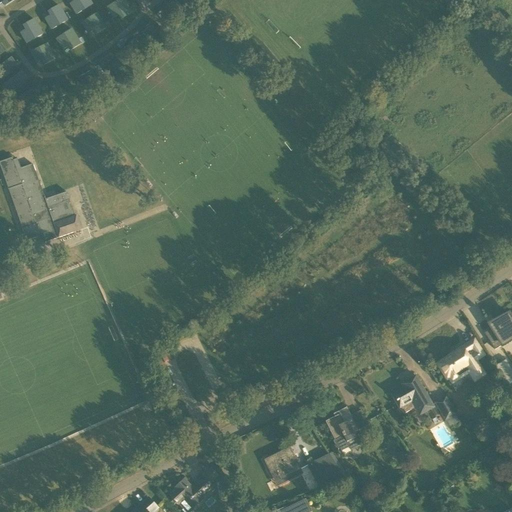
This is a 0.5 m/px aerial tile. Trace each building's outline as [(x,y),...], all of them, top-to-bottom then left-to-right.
[(74,0),(75,1),(70,4),(76,14),(92,5),(89,0),(74,0)] [(119,0),(107,8),(113,18),(118,15),(121,19),(131,13),(123,0),(119,0)] [(192,0),(174,0),(185,11),(194,2),(192,0)] [(51,16),(46,19),(52,29),(67,20),(59,6),(48,12),(51,16)] [(93,30),(96,34),(106,28),(97,14),(82,23),(88,34),(93,30)] [(26,30),(21,33),(27,43),(43,34),(34,20),(24,26),(26,30)] [(150,23),(141,32),(150,41),(159,32),(150,23)] [(56,39),(63,50),(68,46),(71,50),(81,44),(72,30),(56,39)] [(134,40),(121,52),(130,62),(143,49),(134,40)] [(46,45),(30,55),(37,65),(42,62),(45,66),(55,59),(46,45)] [(111,54),(101,61),(112,76),(122,69),(111,54)] [(17,64),(11,57),(0,65),(0,78),(1,80),(10,73),(8,70),(17,64)] [(91,71),(79,77),(84,88),(97,82),(91,71)] [(8,91),(19,83),(26,78),(22,72),(4,85),(8,91)] [(69,80),(52,88),(57,99),(74,92),(69,80)] [(21,96),(28,108),(44,99),(38,88),(33,91),(32,89),(21,96)] [(46,199),(45,197),(33,165),(21,169),(18,160),(14,161),(13,157),(0,162),(0,166),(22,229),(26,241),(43,235),(46,242),(58,238),(59,238),(82,230),(77,215),(75,216),(67,192),(46,199)] [(511,315),(511,316),(509,314),(490,326),(492,328),(484,333),(495,350),(502,345),(511,339),(511,315)] [(484,374),(476,361),(484,356),(474,340),(454,352),(455,354),(438,364),(447,379),(449,377),(452,382),(469,371),(475,380),(484,374)] [(504,382),(511,377),(511,369),(506,359),(495,366),(504,382)] [(434,408),(416,376),(405,382),(407,386),(392,395),(400,409),(400,408),(412,402),(420,415),(434,408)] [(457,414),(446,396),(434,404),(445,422),(457,414)] [(347,442),(356,438),(352,430),(357,428),(358,430),(368,425),(360,410),(351,415),(347,407),(338,412),(340,414),(326,422),(335,440),(334,441),(338,449),(340,448),(341,451),(349,447),(347,442)] [(281,479),(300,469),(289,447),(269,457),(281,479)] [(399,457),(403,463),(407,461),(404,454),(399,457)] [(308,466),(312,475),(318,487),(344,477),(330,455),(308,466)] [(201,498),(214,486),(210,483),(218,476),(211,468),(198,481),(200,482),(193,489),(184,480),(175,488),(176,489),(170,495),(183,509),(189,503),(193,508),(202,499),(201,498)] [(502,476),(498,482),(505,487),(509,481),(502,476)] [(451,482),(445,486),(449,492),(455,487),(451,482)] [(153,511),(158,508),(149,498),(135,511),(153,511)] [(306,498),(277,510),(277,511),(308,511),(312,510),(306,498)]
